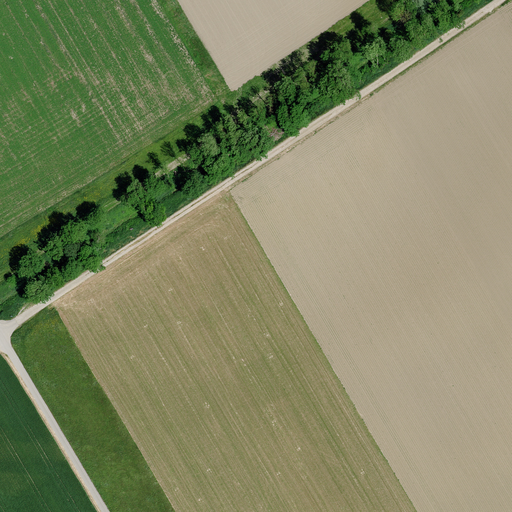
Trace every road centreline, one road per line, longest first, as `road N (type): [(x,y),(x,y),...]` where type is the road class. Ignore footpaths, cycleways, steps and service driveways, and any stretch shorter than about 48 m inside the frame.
road 1 (track): [(0,332),(500,0)]
road 2 (track): [(0,335),(105,511)]
